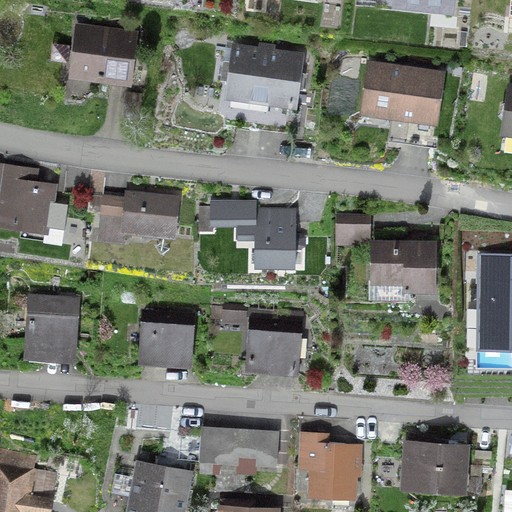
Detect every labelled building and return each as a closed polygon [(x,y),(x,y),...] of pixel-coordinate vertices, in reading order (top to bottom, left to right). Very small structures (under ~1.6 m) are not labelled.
[(388,0),(389,0),(453,8),(453,0),(388,0)] [(133,30),(69,21),(62,76),(126,84),(133,30)] [(298,51),(225,42),(218,96),(292,105),(298,51)] [(439,70),(361,59),(353,112),(431,123),(439,70)] [(511,83),(502,82),(495,132),(511,134),(511,83)] [(134,92),(120,91),(118,107),(133,108),(134,92)] [(0,235),(44,242),(51,196),(0,188),(3,168),(0,167),(0,235)] [(118,197),(97,194),(91,238),(119,242),(121,227),(168,233),(173,195),(119,187),(118,197)] [(251,267),(289,268),(290,207),(251,207),(252,200),(207,199),(207,224),(235,224),(234,239),(252,240),(251,267)] [(364,248),(364,237),(365,217),(330,216),(329,247),(364,248)] [(434,240),(364,237),(364,248),(362,289),(432,292),(434,240)] [(75,298),(23,294),(19,353),(71,357),(75,298)] [(190,314),(137,311),(133,362),(187,366),(190,314)] [(241,311),(218,311),(218,323),(241,323),(241,311)] [(295,320),(242,317),(239,368),(292,371),(295,320)] [(215,428),(198,427),(196,461),(231,463),(231,456),(253,457),(252,464),(273,465),(274,431),(261,430),(215,428)] [(304,495),(354,497),(356,443),(326,442),(327,433),(297,432),(296,468),(305,468),(304,495)] [(401,439),(399,487),(463,489),(465,442),(401,439)] [(181,511),(190,470),(132,459),(121,511),(181,511)] [(0,463),(0,511),(48,511),(52,494),(25,489),(29,469),(0,463)] [(274,511),(275,505),(210,503),(209,511),(274,511)]
